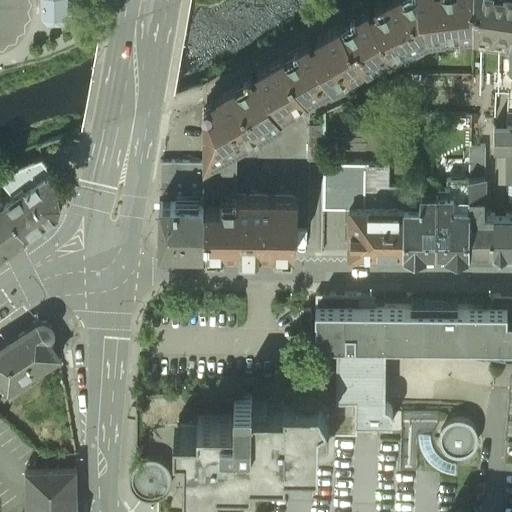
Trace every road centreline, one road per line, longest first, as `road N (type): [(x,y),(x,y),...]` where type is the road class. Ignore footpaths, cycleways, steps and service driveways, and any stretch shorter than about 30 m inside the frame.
road 1 (residential): [(109,267),(511,277)]
road 2 (secondary): [(149,0),(109,267)]
road 3 (residential): [(109,267),(100,511)]
